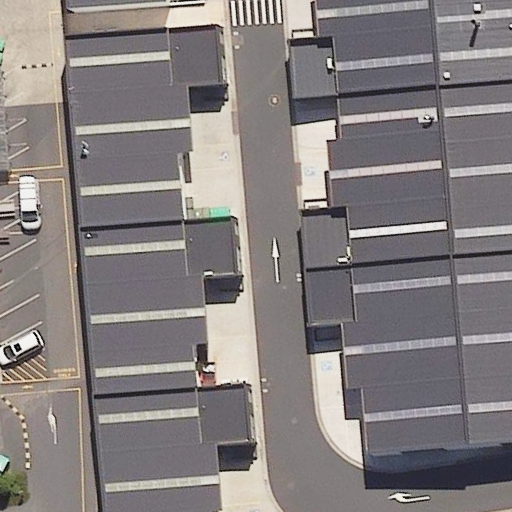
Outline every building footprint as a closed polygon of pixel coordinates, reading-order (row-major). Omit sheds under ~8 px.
[(69,0),(71,24),(168,17),(166,0),(69,0)] [(511,0),(318,0),(322,40),(288,43),(293,97),(335,93),(339,136),(326,141),(331,207),(295,210),(304,332),(333,330),(339,405),(348,404),(353,469),(511,457),(511,0)] [(216,14),(168,17),(71,24),(84,218),(185,211),(180,145),(188,145),(183,76),(220,74),(216,14)] [(231,207),(185,211),(84,218),(96,381),(204,374),(201,335),(210,334),(205,271),(236,269),(231,207)] [(243,371),(204,374),(96,381),(105,511),(213,511),(213,501),(222,500),(218,436),(248,434),(243,371)]
